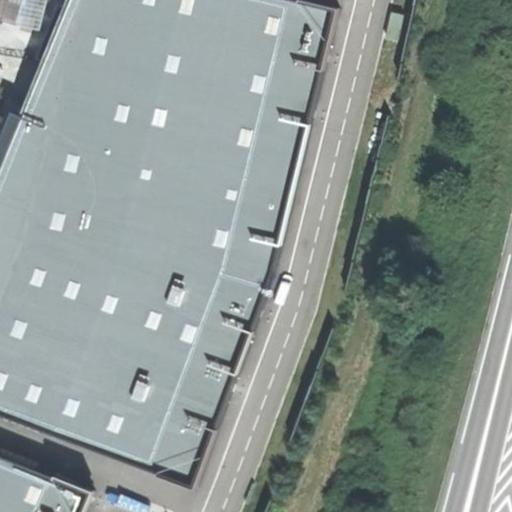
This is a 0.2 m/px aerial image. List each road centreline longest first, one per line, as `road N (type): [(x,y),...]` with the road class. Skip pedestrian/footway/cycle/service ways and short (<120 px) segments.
road 1 (motorway): [(511,311),(455,511)]
road 2 (motorway): [(511,390),(483,511)]
